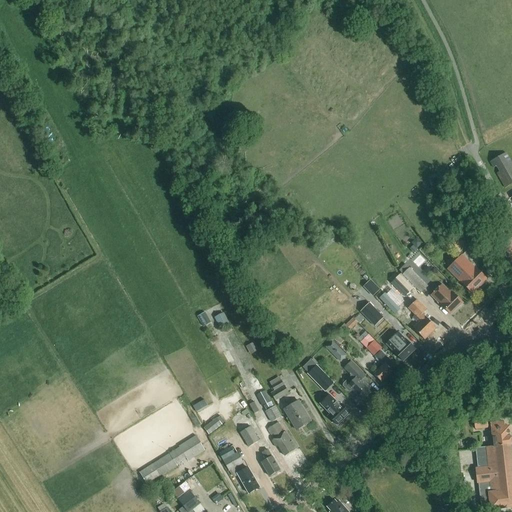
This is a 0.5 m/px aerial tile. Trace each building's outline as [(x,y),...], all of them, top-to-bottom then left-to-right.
[(511,182),(511,164),(506,153),(490,162),(493,168),(496,166),(499,171),(496,173),(504,188),(511,182)] [(504,237),(500,229),(495,232),(499,239),(504,237)] [(417,237),(411,244),(416,249),(422,241),(417,237)] [(473,294),(487,279),(475,268),(474,269),(471,266),(472,265),(462,256),(448,270),(462,283),(473,294)] [(428,286),(409,268),(405,264),(398,270),(403,275),(402,275),(421,294),(428,286)] [(413,288),(396,270),(387,278),(405,296),(413,288)] [(368,292),(375,285),(370,280),(363,287),(368,292)] [(451,315),(463,303),(452,292),(450,293),(442,285),(432,296),(451,315)] [(395,314),(400,309),(384,293),(379,298),(395,314)] [(425,340),(437,328),(423,314),(427,310),(417,300),(408,309),(415,315),(412,318),(418,324),(413,328),(425,340)] [(384,316),(369,302),(360,311),(374,326),(384,316)] [(211,322),(205,312),(197,316),(203,327),(211,322)] [(229,323),(224,312),(214,317),(219,328),(229,323)] [(353,329),(358,320),(352,316),(346,326),(353,329)] [(381,348),(365,331),(358,338),(374,355),(381,348)] [(415,349),(406,340),(398,332),(385,344),(403,362),(415,349)] [(251,353),(258,349),(254,341),(247,345),(251,353)] [(332,341),(325,347),(334,357),(340,362),(347,356),(341,350),(332,341)] [(381,382),(393,371),(388,366),(391,362),(381,351),(375,357),(383,365),(373,374),(381,382)] [(344,369),(351,376),(342,384),(343,386),(348,392),(350,392),(352,390),(357,395),(358,394),(363,400),(370,393),(368,391),(370,389),(362,380),(366,376),(352,361),(344,369)] [(315,366),(306,375),(324,392),(333,384),(315,366)] [(284,385),(274,390),(271,392),(275,400),(288,393),(284,385)] [(270,402),(264,390),(256,395),(262,406),(270,402)] [(319,404),(329,414),(327,416),(337,426),(350,413),(341,403),(339,405),(329,394),(319,404)] [(205,399),(193,404),(195,411),(207,406),(205,399)] [(271,422),(281,417),(275,406),(274,407),(271,401),(270,402),(262,406),(271,422)] [(259,411),(254,402),(249,405),(254,413),(259,411)] [(297,430),(311,422),(298,402),(285,410),(297,430)] [(487,417),(474,419),(475,430),(488,428),(487,417)] [(208,435),(222,425),(217,418),(203,428),(208,435)] [(276,439),(274,440),(272,441),(276,448),(278,446),(285,456),(297,449),(286,432),(285,433),(278,423),(268,430),(272,436),(273,435),(276,439)] [(510,445),(510,446),(511,445),(510,437),(509,427),(502,428),(501,423),(491,424),(494,447),(510,445)] [(251,427),(241,433),(240,433),(249,447),(260,441),(251,427)] [(188,461),(205,451),(196,436),(179,446),(180,447),(140,472),(147,485),(178,466),(177,465),(187,459),(188,461)] [(511,506),(511,466),(510,446),(510,445),(494,447),(476,449),(478,467),(475,467),(477,484),(478,484),(481,509),(490,508),(491,509),(511,506)] [(244,464),(234,448),(233,446),(219,454),(230,472),(244,464)] [(269,477),(280,470),(272,456),(272,457),(268,450),(263,454),(266,460),(261,463),(269,477)] [(249,494),(259,488),(252,475),(251,475),(248,470),(240,474),(243,480),(241,481),(249,494)] [(177,499),(191,488),(186,482),(172,492),(177,499)] [(183,507),(186,511),(205,511),(204,511),(194,511),(193,510),(200,504),(189,490),(177,500),(183,507)] [(216,505),(223,499),(219,494),(212,499),(216,505)] [(348,511),(339,501),(337,503),(335,501),(327,507),(331,511),(329,511),(348,511)]
